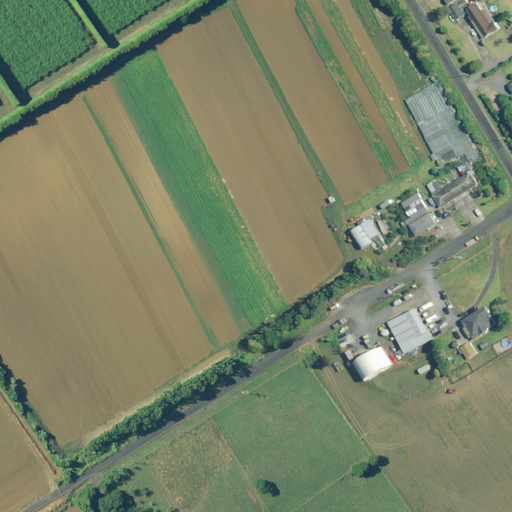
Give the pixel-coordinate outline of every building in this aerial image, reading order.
[(470,7),(465,0),(463,0),(449,8),(456,20),(469,13),(467,9),(470,7)] [(485,14),(478,3),(468,9),(475,20),(486,38),(500,29),(489,11),(485,14)] [(478,186),(471,173),(443,190),(436,179),(427,184),(441,208),(443,206),(453,200),(466,193),(478,186)] [(426,206),(418,193),(403,203),(410,215),(412,217),(404,222),(413,238),(437,224),(426,206)] [(372,239),(380,234),(371,220),(363,225),(352,232),(363,249),(374,242),(372,239)] [(390,246),(383,236),(375,241),(382,251),(390,246)] [(397,306),(386,312),(390,317),(400,312),(397,306)] [(470,339),(474,337),(475,340),(491,331),(489,329),(497,324),(487,307),(467,319),(468,321),(464,324),(466,326),(464,328),(470,339)] [(433,340),(417,308),(390,322),(405,353),(433,340)] [(385,317),(376,322),(379,327),(388,321),(385,317)] [(478,353),(471,342),(462,347),(469,359),(478,353)]
